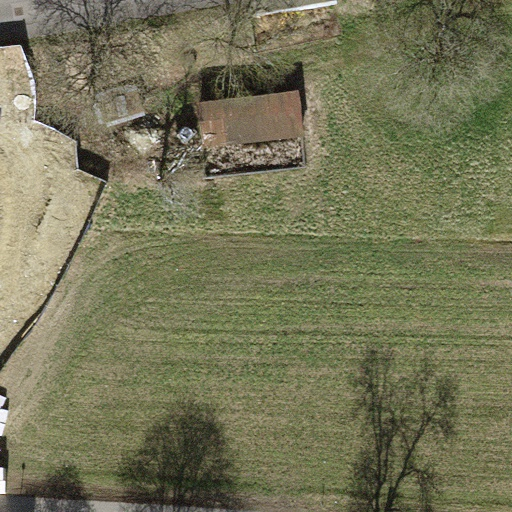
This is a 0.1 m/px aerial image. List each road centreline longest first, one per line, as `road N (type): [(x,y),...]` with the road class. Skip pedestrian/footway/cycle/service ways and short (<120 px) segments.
road 1 (track): [(0,259),(40,194),(51,146),(0,127)]
road 2 (residential): [(0,22),(123,0)]
